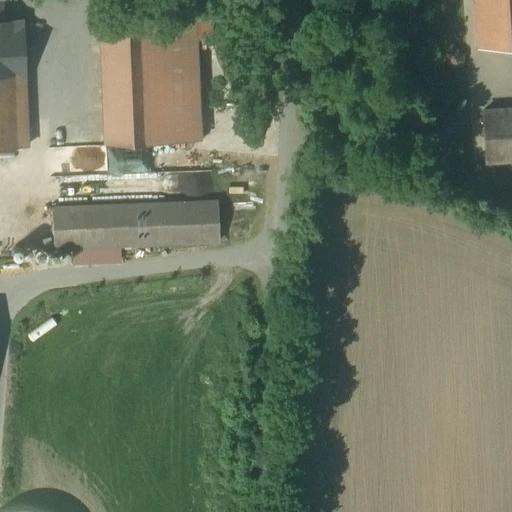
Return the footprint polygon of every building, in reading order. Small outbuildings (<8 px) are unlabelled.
[(2,22),(0,0),(0,147),(25,146),(20,22),(2,22)] [(511,0),(474,0),(478,48),(511,46),(511,0)] [(211,14),(96,19),(102,149),(201,142),(197,44),(214,44),(211,14)] [(511,107),(477,110),(481,168),(511,165),(511,107)] [(218,201),(51,204),(53,253),(221,248),(218,201)]
